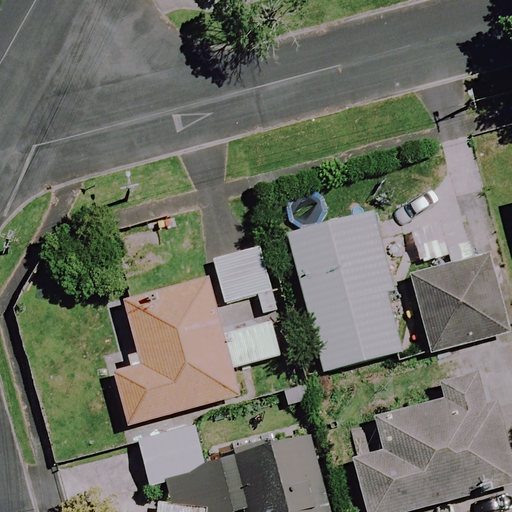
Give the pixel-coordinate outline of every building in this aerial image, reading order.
[(405,357),(370,218),(288,239),(322,378),(405,357)] [(272,297),(261,252),(212,264),(224,309),(272,297)] [(511,320),(492,252),(410,276),(434,358),(511,335),(511,320)] [(237,402),(206,284),(123,306),(139,370),(114,377),(128,430),(237,402)] [(280,363),(274,327),(229,335),(235,371),(280,363)] [(427,511),(511,491),(511,477),(492,395),(379,423),(387,458),(354,466),(364,511),(427,511)] [(194,424),(130,441),(140,479),(204,463),(194,424)] [(325,511),(307,443),(228,465),(240,511),(325,511)]
